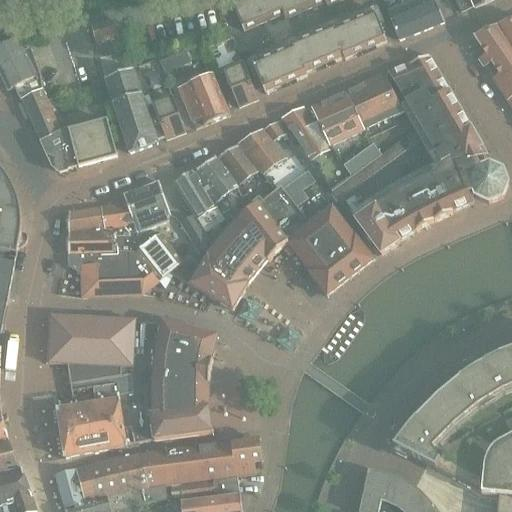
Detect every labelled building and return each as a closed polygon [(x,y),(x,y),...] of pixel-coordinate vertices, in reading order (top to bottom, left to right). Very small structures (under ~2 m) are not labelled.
[(265,25),(254,0),(241,0),(232,4),(244,34),(265,25)] [(254,0),(265,25),(284,17),(285,17),(278,0),(254,0)] [(301,0),(278,0),(285,17),(284,17),(286,22),(307,13),(301,0)] [(301,0),(307,13),(326,5),(327,5),(324,0),(301,0)] [(348,0),(324,0),(327,5),(326,5),(328,10),(349,1),(348,0)] [(434,0),(423,0),(388,14),(400,43),(444,26),(434,0)] [(498,0),(454,0),(461,15),(474,9),(474,11),(498,0)] [(372,11),(352,19),(366,54),(387,46),(372,11)] [(352,19),(333,27),(332,28),(345,60),(344,61),(345,63),(366,54),(352,19)] [(511,22),(497,29),(511,51),(511,22)] [(121,41),(116,24),(92,30),(96,47),(121,41)] [(332,25),(311,34),(325,69),(344,61),(345,60),(332,28),(333,27),(332,25)] [(474,39),(486,57),(495,71),(511,59),(511,51),(497,29),(474,39)] [(290,43),(291,45),(292,44),(305,77),(307,77),(325,69),(311,34),(290,43)] [(23,104),(44,149),(58,143),(56,139),(62,136),(61,134),(44,94),(45,94),(40,78),(31,51),(24,54),(18,43),(0,51),(0,76),(8,93),(14,90),(21,104),(23,104)] [(291,45),(272,53),(286,88),(307,79),(307,77),(305,77),(292,44),(291,45)] [(251,62),(263,90),(266,97),(286,88),(272,53),(251,62)] [(258,103),(255,94),(240,58),(233,61),(237,70),(225,75),(239,111),(258,103)] [(372,203),(353,216),(352,217),(357,223),(356,223),(382,258),(400,245),(417,235),(435,225),(454,216),(453,216),(473,207),(470,200),(475,198),(476,199),(476,200),(477,200),(488,205),(489,206),(490,205),(502,201),(503,201),(503,200),(503,199),(508,189),(509,187),(508,186),(504,175),(504,174),(502,174),(491,169),(492,169),(490,168),(489,168),(489,169),(488,169),(484,160),(487,159),(482,151),(483,150),(472,131),(471,132),(429,58),(409,67),(389,75),(407,105),(401,108),(416,133),(421,142),(436,168),(412,180),(392,191),(372,203)] [(511,96),(511,59),(495,71),(511,96)] [(172,60),(160,65),(166,80),(178,76),(177,72),(172,60)] [(158,146),(158,144),(147,112),(133,68),(131,69),(132,71),(125,74),(124,72),(122,72),(123,74),(116,77),(115,75),(113,75),(114,78),(107,80),(106,78),(104,79),(130,156),(158,146)] [(201,123),(204,128),(204,129),(231,118),(214,77),(179,91),(193,126),(201,123)] [(384,77),(346,95),(366,133),(405,115),(384,77)] [(147,112),(158,144),(166,141),(166,143),(186,136),(173,100),(161,105),(157,95),(149,98),(154,109),(147,112)] [(312,110),(330,149),(366,133),(346,95),(312,110)] [(330,149),(312,110),(305,113),(304,111),(283,121),(311,162),(330,149)] [(108,123),(88,128),(98,165),(118,160),(108,123)] [(240,147),(263,177),(285,161),(272,145),(282,139),(285,143),(288,141),(278,125),(240,147)] [(88,128),(69,133),(78,169),(79,170),(98,165),(88,128)] [(56,139),(58,143),(63,154),(68,171),(78,169),(69,133),(68,131),(61,134),(62,136),(56,139)] [(416,133),(332,194),(338,203),(421,142),(416,133)] [(58,143),(44,149),(53,169),(60,175),(68,173),(68,171),(63,154),(58,143)] [(219,160),(240,186),(258,174),(238,148),(219,160)] [(216,160),(198,173),(199,173),(195,175),(194,173),(194,172),(174,184),(199,224),(211,216),(210,215),(217,210),(215,207),(224,201),(223,200),(238,190),(216,160)] [(0,262),(15,265),(21,238),(21,234),(22,229),(22,222),(21,216),(21,210),(19,202),(18,199),(17,195),(15,192),(14,189),(11,183),(8,178),(6,175),(4,172),(0,167),(0,262)] [(69,215),(68,257),(69,269),(81,268),(82,301),(95,299),(107,298),(118,297),(130,297),(143,298),(144,284),(153,277),(159,285),(170,276),(215,303),(215,302),(234,313),(244,295),(245,295),(248,289),(207,260),(203,268),(189,259),(189,260),(182,264),(158,234),(139,241),(137,235),(165,225),(163,220),(171,217),(159,184),(124,197),(125,200),(108,206),(109,208),(69,215)] [(208,259),(207,260),(248,289),(249,288),(248,287),(258,276),(259,276),(259,275),(268,263),(269,264),(273,261),(272,261),(279,255),(280,255),(279,254),(285,249),(286,249),(288,247),(294,255),(295,255),(305,267),(304,267),(310,276),(310,277),(311,277),(322,291),(321,291),(321,292),(322,292),(327,299),(328,300),(328,299),(335,294),(336,294),(336,293),(343,288),(344,288),(344,287),(351,282),(352,281),(351,281),(358,276),(359,276),(359,275),(374,264),(375,264),(375,263),(374,263),(369,257),(370,257),(356,239),(356,240),(333,210),(311,227),(282,188),(258,207),(238,224),(239,225),(208,259)] [(315,188),(305,196),(309,202),(310,202),(310,203),(319,196),(320,195),(319,193),(316,190),(315,188)] [(194,219),(181,226),(200,257),(213,249),(194,219)] [(15,265),(0,262),(0,335),(2,336),(8,302),(15,265)] [(105,404),(74,409),(58,412),(65,461),(128,449),(125,431),(132,430),(135,447),(155,443),(155,444),(214,436),(211,411),(210,411),(210,387),(211,387),(210,386),(211,379),(211,378),(212,372),(212,371),(213,364),(213,363),(219,339),(164,325),(164,326),(136,325),(136,323),(52,319),(49,366),(68,367),(71,387),(131,378),(134,394),(120,397),(120,396),(104,399),(105,404)] [(500,500),(499,511),(511,511),(511,355),(485,367),(460,383),(460,384),(438,402),(417,423),(416,423),(394,451),(482,498),(482,499),(500,500)] [(0,442),(8,441),(2,418),(0,418),(0,442)] [(76,472),(56,478),(64,511),(65,511),(70,511),(98,503),(149,490),(255,477),(254,465),(262,464),(259,441),(242,444),(241,437),(236,438),(236,444),(216,447),(147,456),(141,457),(76,472)] [(9,444),(0,446),(0,474),(20,469),(9,444)] [(0,511),(4,510),(4,511),(36,511),(22,472),(0,477),(0,511)] [(435,511),(434,509),(432,507),(429,503),(425,498),(421,495),(418,492),(414,489),(408,486),(404,484),(400,482),(394,480),(389,479),(369,474),(360,511),(435,511)] [(240,495),(238,480),(213,483),(213,484),(181,488),(181,489),(183,500),(183,502),(240,495)] [(120,511),(136,508),(136,506),(167,502),(165,489),(146,492),(108,501),(111,511),(120,511)] [(181,489),(171,490),(172,501),(183,500),(181,489)] [(242,511),(243,511),(241,498),(181,505),(182,511),(242,511)] [(70,511),(65,511),(111,511),(108,501),(98,503),(70,511)]
